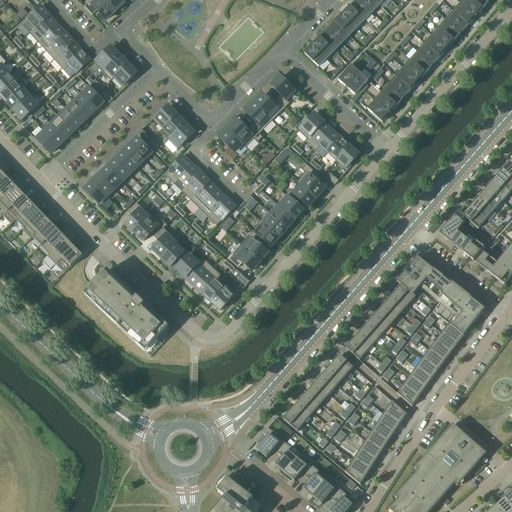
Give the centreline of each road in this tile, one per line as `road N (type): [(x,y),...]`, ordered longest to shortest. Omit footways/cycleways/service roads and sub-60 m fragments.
road 1 (residential): [(383,154),(225,335),(199,337),(46,188)]
road 2 (tertiary): [(403,235),(241,415),(205,436)]
road 3 (residential): [(505,317),(367,511)]
road 4 (tertiary): [(161,437),(111,408),(0,303)]
road 5 (residential): [(511,6),(383,154)]
road 6 (tertiary): [(511,111),(403,235)]
road 7 (residential): [(46,188),(161,73)]
road 8 (residential): [(278,55),(383,154)]
road 9 (residential): [(403,235),(505,317)]
